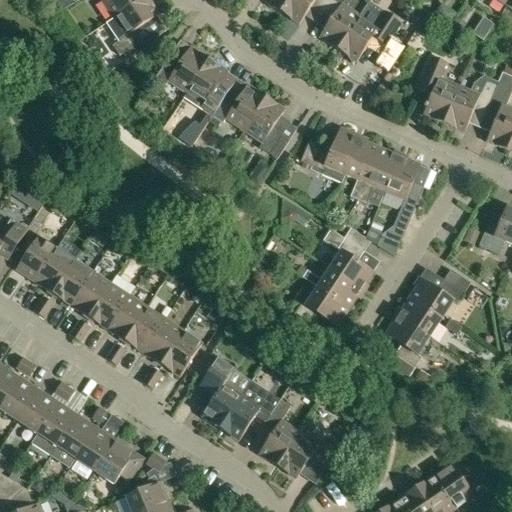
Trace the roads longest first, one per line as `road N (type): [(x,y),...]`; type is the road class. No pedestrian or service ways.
road 1 (residential): [(275,511),(258,487),(0,308)]
road 2 (residential): [(478,164),(310,96),(240,49),(201,0)]
road 3 (residential): [(367,341),(478,164)]
